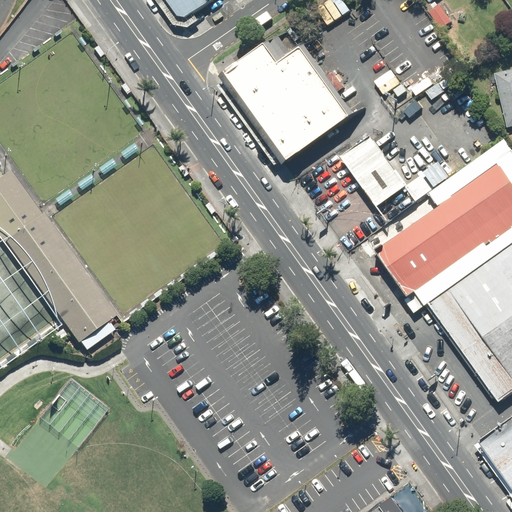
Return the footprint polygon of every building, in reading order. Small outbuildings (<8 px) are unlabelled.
[(211,0),(165,0),(181,21),(211,0)] [(451,21),(440,6),(429,13),(440,29),(451,21)] [(273,46),(227,78),(289,166),(357,119),(309,50),(287,65),(273,46)] [(511,73),(497,77),(507,127),(511,125),(511,73)] [(408,188),(372,137),(343,157),(378,208),(408,188)] [(472,165),(478,172),(509,148),(504,141),(472,165)] [(134,142),(121,151),(125,158),(139,148),(134,142)] [(511,156),(511,155),(502,162),(511,174),(511,156)] [(113,157),(99,167),(104,173),(118,164),(113,157)] [(511,232),(511,177),(501,161),(440,204),(442,207),(376,252),(407,297),(491,239),(495,245),(511,232)] [(110,319),(116,315),(11,170),(5,174),(0,167),(0,228),(87,348),(116,327),(110,319)] [(91,173),(77,183),(82,189),(96,179),(91,173)] [(69,188),(56,198),(60,204),(74,194),(69,188)] [(511,249),(432,303),(456,337),(500,399),(511,390),(511,249)] [(24,341),(30,350),(39,344),(33,335),(24,341)] [(511,415),(478,439),(511,487),(511,415)] [(405,511),(394,497),(374,511),(405,511)]
